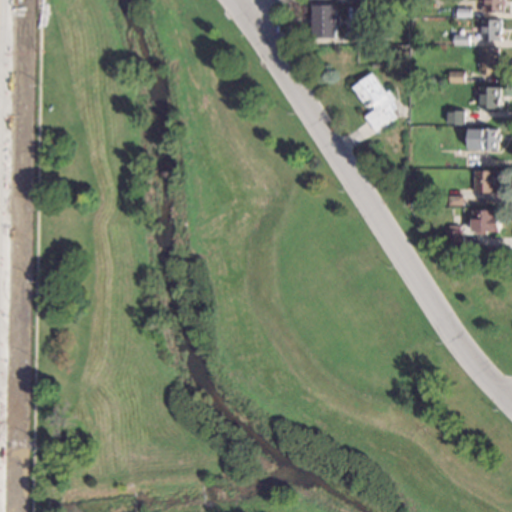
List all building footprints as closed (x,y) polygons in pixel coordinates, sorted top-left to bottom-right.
[(504,0),(504,13),(482,13),(482,8),(484,8),(484,0),(504,0)] [(337,15),(340,15),(339,25),(337,25),(337,38),(314,37),(315,5),(338,5),(337,15)] [(470,18),(457,17),(457,8),(470,9),(470,18)] [(500,39),(481,39),(482,19),(501,20),(500,39)] [(469,45),(454,45),(454,34),(469,35),(469,45)] [(498,56),(502,56),(502,70),(498,69),(498,74),(479,74),(480,47),(498,48),(498,56)] [(464,83),(450,82),(450,71),(465,71),(464,83)] [(387,92),(393,89),(398,98),(393,101),(397,107),(392,110),(397,119),(377,132),(366,115),(376,109),(373,105),(368,108),(354,86),(375,73),(387,92)] [(500,110),(479,109),(480,87),(500,87),(500,110)] [(465,124),(449,124),(449,110),(465,110),(465,124)] [(498,134),(501,135),(501,141),(499,141),(499,150),(469,149),(470,127),(498,128),(498,134)] [(497,175),(500,175),(500,187),(497,187),(497,193),(475,193),(475,170),(497,171),(497,175)] [(463,205),(449,205),(449,195),(464,196),(463,205)] [(497,213),(501,213),(500,232),(474,231),(475,209),(497,210),(497,213)] [(460,230),(463,230),(463,245),(448,245),(448,230),(449,231),(449,226),(460,226),(460,230)]
